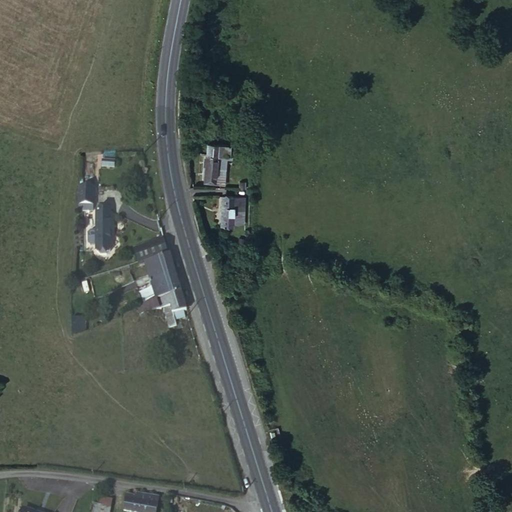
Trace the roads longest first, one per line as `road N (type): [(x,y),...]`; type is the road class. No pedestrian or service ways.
road 1 (secondary): [(181,0),(168,63),(168,162),(271,511)]
road 2 (unclassified): [(0,478),(123,485),(252,511)]
